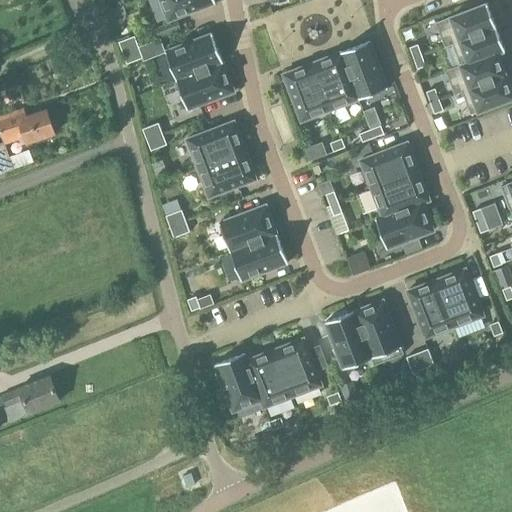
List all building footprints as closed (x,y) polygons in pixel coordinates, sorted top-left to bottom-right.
[(215,3),(214,0),(160,0),(168,21),(215,3)] [(444,47),(452,44),(451,43),(496,26),(487,3),(435,23),(444,47)] [(168,35),(164,25),(155,29),(159,39),(168,35)] [(452,44),(460,65),(460,66),(497,52),(497,53),(505,50),(496,26),(451,43),(452,44)] [(223,63),(212,34),(165,52),(176,81),(223,63)] [(118,42),(123,53),(138,47),(134,36),(118,42)] [(342,52),(360,99),(387,88),(369,41),(342,52)] [(413,58),(421,55),(417,44),(409,47),(413,58)] [(127,64),(142,58),(138,47),(123,53),(127,64)] [(360,99),(342,52),(314,62),(332,110),(360,99)] [(505,74),(497,53),(497,52),(460,66),(460,65),(445,70),(454,95),(462,92),(461,91),(505,74)] [(421,55),(413,58),(417,69),(425,66),(421,55)] [(301,121),(332,110),(314,62),(283,74),(301,121)] [(223,63),(176,81),(187,110),(234,92),(223,63)] [(470,114),(511,98),(511,91),(505,74),(461,91),(462,92),(470,114)] [(20,100),(15,86),(8,88),(13,102),(20,100)] [(430,103),(439,100),(435,89),(426,92),(430,103)] [(443,110),(439,100),(430,103),(434,113),(443,110)] [(511,105),(477,117),(485,140),(511,131),(511,105)] [(24,108),(0,116),(0,130),(4,144),(24,137),(26,143),(54,134),(46,110),(27,116),(24,108)] [(198,168),(245,150),(233,121),(186,139),(198,168)] [(143,129),(147,140),(162,134),(158,123),(143,129)] [(474,143),(469,132),(466,133),(462,123),(453,127),(462,148),(474,143)] [(381,125),(370,129),(373,138),(384,134),(381,125)] [(362,142),(373,138),(370,129),(359,134),(362,142)] [(167,145),(162,134),(147,140),(151,151),(167,145)] [(344,147),(341,139),(330,143),(334,151),(344,147)] [(407,142),(360,160),(371,188),(418,170),(407,142)] [(5,147),(0,148),(0,172),(32,161),(28,152),(9,158),(5,147)] [(245,150),(198,168),(209,197),(256,179),(245,150)] [(418,170),(371,188),(382,216),(422,201),(423,203),(429,200),(429,198),(418,170)] [(510,211),(511,209),(511,181),(501,186),(510,211)] [(329,204),(338,201),(334,191),(326,194),(329,204)] [(338,201),(329,204),(334,216),(342,212),(338,201)] [(382,216),(375,219),(386,249),(402,243),(417,237),(433,231),(423,203),(422,201),(382,216)] [(230,252),(277,234),(266,205),(219,223),(230,252)] [(485,220),(481,208),(472,212),(477,223),(485,220)] [(170,227),(185,221),(181,210),(166,216),(170,227)] [(485,220),(477,223),(481,233),(489,230),(485,220)] [(185,221),(170,227),(174,238),(190,232),(185,221)] [(277,234),(230,252),(241,281),(288,263),(277,234)] [(417,237),(402,243),(406,253),(421,247),(417,237)] [(502,264),(498,253),(490,256),(494,267),(502,264)] [(353,284),(370,278),(364,262),(347,268),(353,284)] [(436,280),(454,327),(483,316),(465,268),(436,280)] [(511,285),(504,268),(493,272),(500,290),(511,285)] [(454,327),(436,280),(407,291),(425,338),(454,327)] [(511,298),(511,290),(510,286),(502,289),(506,300),(511,298)] [(188,300),(192,311),(200,307),(196,297),(188,300)] [(383,300),(354,311),(375,365),(404,354),(383,300)] [(374,365),(375,365),(354,311),(325,322),(343,369),(371,358),(374,365)] [(498,321),(490,324),(494,335),(502,332),(498,321)] [(276,349),(294,396),(322,385),(304,338),(276,349)] [(264,407),(294,396),(276,349),(248,359),(263,400),(261,401),(264,407)] [(417,353),(423,368),(434,364),(428,349),(417,353)] [(233,411),(261,401),(263,400),(248,359),(248,360),(245,353),(215,364),(233,411)] [(412,373),(423,368),(417,353),(406,357),(412,373)] [(19,389),(2,396),(7,407),(23,400),(29,414),(59,401),(49,375),(18,388),(19,389)] [(339,387),(347,409),(358,405),(350,383),(339,387)] [(338,392),(327,397),(330,405),(341,401),(338,392)] [(280,417),(270,422),(273,430),(284,426),(280,417)] [(187,487),(195,484),(191,473),(182,476),(187,487)]
